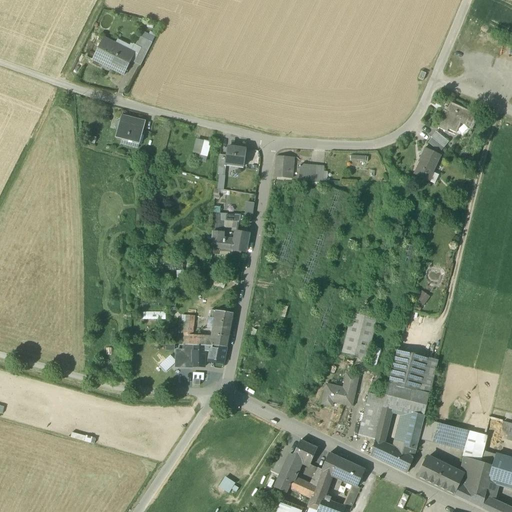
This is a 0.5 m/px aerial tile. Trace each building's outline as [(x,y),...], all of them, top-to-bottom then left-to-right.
[(117,40),(115,44),(114,47),(133,56),(131,61),(143,67),(154,44),(140,38),(137,46),(132,44),(130,47),(117,40)] [(133,56),(114,47),(115,44),(104,39),(93,60),(124,75),(131,61),(133,56)] [(451,103),(446,112),(444,111),(440,119),(442,120),(439,128),(447,132),(448,130),(456,133),(461,124),(473,130),(476,122),(479,116),(451,103)] [(126,118),(121,117),(115,138),(140,145),(146,123),(126,118)] [(449,142),(436,132),(431,138),(432,138),(442,146),(444,148),(449,142)] [(432,138),(428,143),(438,151),(442,146),(432,138)] [(201,155),(199,162),(208,164),(212,142),(197,140),(194,154),(201,155)] [(227,147),(221,146),(219,167),(225,168),(226,167),(226,165),(225,164),(227,147)] [(246,150),(227,147),(225,164),(226,165),(244,167),(246,150)] [(440,156),(426,149),(421,158),(423,158),(415,175),(429,182),(433,173),(432,173),(440,156)] [(294,159),(276,157),(275,177),(292,178),(294,159)] [(325,167),(301,166),(300,181),(324,181),(325,167)] [(253,220),(254,202),(245,202),(244,219),(253,220)] [(222,215),(215,214),(213,240),(223,240),(224,221),(221,221),(222,215)] [(234,241),(224,240),(224,249),(232,250),(232,253),(241,254),(241,251),(246,252),(249,235),(236,233),(234,241)] [(223,240),(213,240),(213,248),(224,249),(224,240),(223,240)] [(186,272),(177,272),(178,293),(187,293),(186,272)] [(227,277),(215,273),(213,280),(225,283),(227,277)] [(423,292),(416,302),(424,307),(431,298),(423,292)] [(233,314),(211,311),(210,319),(217,320),(214,338),(213,346),(227,348),(233,314)] [(194,317),(186,316),(185,345),(194,346),(205,346),(212,347),(213,346),(214,338),(192,336),(194,317)] [(349,316),(339,355),(364,361),(375,322),(349,316)] [(194,346),(185,345),(185,349),(184,353),(177,353),(177,365),(193,366),(194,346)] [(205,346),(194,346),(193,366),(205,366),(205,346)] [(227,348),(213,346),(212,347),(210,361),(224,363),(227,348)] [(438,361),(398,351),(389,386),(429,396),(438,361)] [(165,372),(176,361),(170,355),(159,366),(165,372)] [(347,374),(344,389),(326,385),(322,405),(332,407),(333,402),(352,406),(358,377),(347,374)] [(429,396),(389,386),(385,399),(383,407),(384,407),(394,410),(401,411),(403,412),(424,416),(429,396)] [(369,394),(358,436),(375,440),(384,407),(383,407),(385,399),(369,394)] [(375,440),(375,441),(379,443),(386,430),(392,411),(392,409),(384,407),(375,440)] [(424,416),(403,412),(397,434),(394,450),(413,459),(416,450),(424,416)] [(469,432),(426,422),(421,441),(464,452),(469,432)] [(511,425),(504,424),(500,440),(511,442),(511,425)] [(487,437),(471,433),(465,454),(460,474),(455,496),(482,509),(485,501),(490,482),(501,485),(509,459),(483,452),(487,437)] [(317,449),(300,441),(293,456),(301,461),(311,466),(312,465),(311,464),(317,449)] [(394,450),(386,446),(379,443),(375,441),(371,455),(408,473),(414,459),(413,459),(394,450)] [(340,460),(329,454),(324,466),(335,470),(340,460)] [(290,455),(277,483),(289,489),(296,471),(301,461),(293,456),(290,455)] [(460,474),(428,458),(419,478),(455,496),(460,474)] [(511,460),(509,459),(501,485),(511,488),(511,460)] [(365,471),(340,460),(335,470),(333,475),(332,476),(353,486),(357,488),(358,487),(365,471)] [(335,470),(324,466),(322,470),(324,471),(323,471),(333,475),(335,470)] [(310,485),(303,481),(297,493),(312,499),(314,497),(315,497),(323,471),(324,471),(322,470),(319,469),(319,468),(318,468),(318,469),(310,485)] [(296,471),(289,489),(297,493),(303,481),(296,478),(298,472),(296,471)] [(323,471),(315,497),(323,500),(332,476),(333,475),(323,471)] [(232,489),(237,492),(240,485),(224,478),(219,488),(230,493),(232,489)] [(357,488),(353,486),(351,491),(358,494),(360,488),(358,487),(357,488)] [(404,508),(410,492),(405,490),(399,506),(404,508)] [(351,491),(346,503),(352,506),(358,494),(351,491)] [(315,497),(314,497),(312,499),(306,511),(344,511),(345,509),(345,508),(343,508),(323,500),(315,497)] [(511,511),(493,503),(485,501),(482,509),(489,511),(511,511)] [(301,511),(302,510),(279,502),(275,511),(301,511)] [(352,506),(346,503),(343,508),(345,508),(346,508),(345,509),(350,511),(352,506)]
